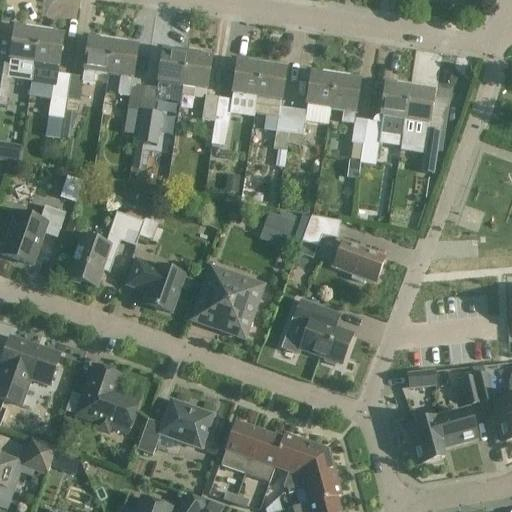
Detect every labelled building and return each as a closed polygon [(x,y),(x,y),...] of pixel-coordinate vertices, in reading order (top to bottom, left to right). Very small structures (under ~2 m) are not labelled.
[(10,62),(10,66),(11,66),(9,80),(31,83),(32,74),(33,65),(39,28),(25,26),(24,31),(13,30),(8,62),(10,62)] [(54,81),(55,75),(56,69),(57,69),(62,37),(52,36),(53,31),(39,28),(33,65),(32,74),(31,83),(53,86),(54,81)] [(66,111),(77,112),(78,103),(79,103),(82,84),(93,85),(94,75),(108,77),(113,40),(99,38),(99,42),(88,41),(84,73),(83,73),(82,79),(70,77),(66,101),(67,101),(66,111)] [(113,40),(108,77),(120,79),(117,96),(129,98),(131,86),(132,86),(138,48),(126,47),(127,42),(113,40)] [(157,89),(155,100),(180,103),(182,88),(187,51),(174,49),(173,54),(163,52),(157,90),(157,89)] [(182,88),(206,92),(211,60),(200,58),(201,53),(187,51),(182,88)] [(232,96),(257,99),(262,63),(248,60),(247,65),(237,64),(232,96)] [(275,167),(284,169),(287,145),(288,145),(293,111),(280,109),(286,71),(275,70),(276,65),(262,63),(257,99),(254,116),(278,120),(273,150),(277,151),(275,167)] [(11,66),(10,66),(0,64),(0,108),(5,109),(9,80),(11,66)] [(307,107),(331,111),(337,74),(322,72),(322,77),(312,75),(307,107)] [(347,179),(357,181),(360,165),(361,165),(367,122),(354,120),(355,114),(355,115),(360,82),(348,80),(349,76),(337,74),(331,111),(342,113),(341,123),(353,125),(351,143),(362,145),(360,163),(349,162),(347,179)] [(66,101),(70,77),(55,75),(54,81),(53,86),(49,118),(64,120),(66,101)] [(402,138),(404,123),(410,85),(396,83),(396,88),(386,86),(381,117),(380,117),(379,117),(378,117),(377,117),(377,118),(376,118),(375,118),(375,119),(374,120),(373,121),(373,122),(373,123),(381,124),(379,134),(402,138)] [(404,123),(429,127),(435,94),(423,92),(424,88),(410,85),(404,123)] [(129,98),(127,110),(141,112),(145,88),(132,86),(131,86),(129,98)] [(145,88),(141,112),(139,129),(151,131),(155,100),(157,89),(145,88)] [(215,123),(219,99),(206,97),(202,121),(215,123)] [(215,123),(212,145),(224,147),(227,125),(231,101),(219,99),(215,123)] [(288,145),(301,147),(304,124),(306,113),(293,111),(288,145)] [(367,122),(361,165),(374,167),(379,134),(381,124),(373,123),(367,122)] [(61,126),(44,123),(42,137),(59,140),(61,126)] [(419,183),(429,184),(430,175),(434,176),(440,133),(427,131),(420,174),(419,183)] [(0,160),(23,162),(24,146),(0,145),(0,160)] [(145,167),(133,165),(131,182),(142,183),(145,167)] [(63,199),(79,203),(85,181),(69,177),(63,199)] [(2,257),(33,268),(44,237),(58,241),(66,217),(45,210),(40,224),(17,215),(2,257)] [(136,250),(144,226),(117,216),(109,240),(136,250)] [(303,243),(317,248),(321,236),(337,240),(340,223),(312,217),(303,243)] [(68,280),(97,290),(102,274),(110,276),(118,252),(82,239),(68,280)] [(351,281),(365,286),(366,281),(377,285),(386,261),(342,245),(333,269),(353,276),(351,281)] [(145,307),(171,316),(185,278),(158,269),(157,271),(137,264),(128,288),(149,295),(145,307)] [(211,270),(192,323),(245,342),(263,289),(211,270)] [(324,363),(334,367),(337,365),(342,367),(353,338),(328,329),(333,316),(301,304),(294,321),(309,327),(300,351),(323,360),(324,363)] [(0,377),(0,401),(21,409),(31,382),(50,389),(60,358),(10,341),(0,371),(2,372),(0,377)] [(471,371),(473,379),(479,406),(494,403),(487,375),(484,376),(482,368),(471,371)] [(112,430),(128,436),(139,403),(108,392),(113,376),(94,370),(78,418),(98,425),(97,428),(100,434),(105,436),(111,433),(112,430)] [(408,376),(410,390),(436,387),(434,373),(408,376)] [(479,406),(473,379),(459,382),(466,409),(479,406)] [(511,401),(493,405),(501,444),(511,441),(511,401)] [(138,453),(154,458),(161,438),(202,452),(214,418),(172,403),(163,428),(149,423),(138,453)] [(469,414),(435,423),(442,450),(477,441),(469,414)] [(434,421),(407,429),(417,466),(444,459),(434,421)] [(246,477),(261,435),(236,426),(221,468),(246,477)] [(246,477),(270,486),(276,470),(275,469),(286,438),(285,438),(284,443),(261,435),(246,477)] [(284,490),(288,492),(329,454),(286,438),(275,469),(276,470),(289,475),(284,490)] [(56,449),(30,441),(21,471),(46,479),(56,449)] [(309,506),(310,507),(341,498),(329,454),(288,492),(289,497),(306,492),(309,506)] [(0,488),(7,491),(17,465),(0,458),(0,488)] [(176,511),(204,511),(205,511),(204,511),(205,508),(187,496),(176,511)] [(293,510),(293,511),(340,511),(337,500),(341,499),(341,498),(310,507),(309,506),(293,510)] [(142,501),(138,511),(171,511),(172,511),(142,501)]
